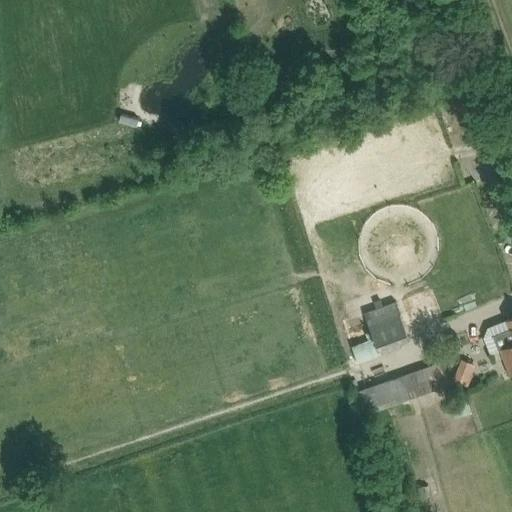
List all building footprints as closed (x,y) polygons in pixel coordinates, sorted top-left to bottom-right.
[(476,172),(492,169),(489,155),(473,158),(476,172)] [(414,330),(444,318),(432,288),(403,299),(414,330)] [(374,337),(352,344),(358,361),(380,353),(378,349),(409,337),(396,301),(365,312),(374,337)] [(490,352),(500,348),(511,374),(511,373),(511,316),(508,319),(488,327),(484,337),(490,352)] [(443,387),(435,363),(357,389),(365,413),(443,387)] [(458,370),(454,380),(467,385),(471,375),(458,370)]
